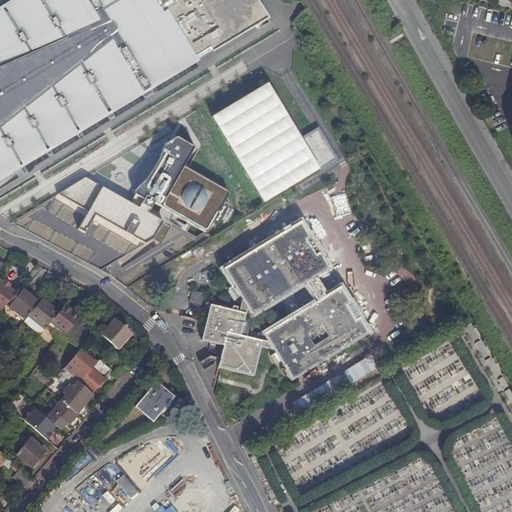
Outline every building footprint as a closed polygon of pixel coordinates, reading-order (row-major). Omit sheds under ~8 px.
[(8,0),(2,4),(0,5),(0,179),(19,167),(23,165),(45,151),(50,149),(76,133),(80,130),(106,115),(112,111),(142,93),(145,92),(151,88),(196,61),(191,52),(205,44),(210,53),(266,19),(255,0),(8,0)] [(265,83),(210,117),(263,203),(335,158),(317,129),(300,140),(265,83)] [(145,92),(148,98),(154,94),(151,88),(145,92)] [(115,117),(112,111),(106,115),(110,120),(115,117)] [(84,177),(57,195),(87,211),(77,229),(83,232),(93,215),(124,231),(131,219),(137,222),(131,235),(143,243),(153,236),(161,222),(144,212),(150,201),(202,230),(204,229),(209,223),(212,225),(217,222),(226,207),(225,202),(222,200),(225,194),(226,190),(181,165),(192,147),(174,136),(161,143),(159,152),(156,158),(154,163),(150,169),(146,175),(143,179),(138,184),(132,188),(131,194),(126,202),(101,187),(100,187),(84,177)] [(28,172),(23,165),(19,167),(24,174),(28,172)] [(284,276),(319,254),(299,222),(222,270),(241,302),(261,290),(265,297),(288,283),(284,276)] [(329,270),(319,254),(284,276),(288,283),(265,297),(261,290),(241,302),(251,317),(305,284),(313,280),(329,270)] [(16,292),(0,279),(0,309),(2,310),(5,306),(16,292)] [(323,298),(313,280),(305,284),(316,302),(323,298)] [(340,288),(323,298),(316,302),(262,335),(271,350),(291,338),(286,331),(309,317),(314,324),(349,303),(340,288)] [(5,306),(24,321),(27,318),(38,304),(19,289),(16,292),(5,306)] [(27,318),(43,331),(48,325),(53,319),(57,313),(41,300),(38,304),(27,318)] [(291,338),(271,350),(290,382),(368,335),(349,303),(314,324),(309,317),(286,331),(291,338)] [(236,332),(240,315),(209,307),(205,323),(204,324),(236,332)] [(75,322),(77,320),(62,308),(57,313),(53,319),(48,325),(62,337),(63,336),(75,322)] [(247,331),(251,317),(240,315),(236,332),(204,324),(203,329),(202,333),(220,337),(259,346),(262,335),(247,331)] [(24,321),(22,324),(38,337),(43,331),(27,318),(24,321)] [(112,345),(117,350),(132,332),(126,327),(127,326),(124,323),(123,324),(115,318),(101,335),(112,345)] [(79,349),(91,335),(75,322),(63,336),(79,350),(79,349)] [(200,342),(218,346),(220,337),(202,333),(200,342)] [(252,377),(259,346),(220,337),(218,346),(222,347),(217,369),(221,370),(252,377)] [(90,392),(91,393),(111,371),(98,360),(96,363),(79,349),(79,350),(63,369),(90,392)] [(213,365),(215,359),(209,357),(202,361),(207,369),(213,365)] [(62,402),(75,414),(85,403),(82,401),(90,392),(63,369),(56,377),(66,387),(62,393),(66,396),(62,402)] [(175,396),(172,394),(156,381),(135,407),(150,419),(153,422),(160,413),(166,418),(176,407),(170,402),(175,396)] [(85,403),(92,394),(91,393),(90,392),(82,401),(85,403)] [(68,424),(77,415),(75,414),(62,402),(60,401),(52,410),(54,412),(48,419),(60,430),(66,423),(68,424)] [(23,421),(46,440),(51,434),(49,433),(55,426),(34,409),(29,415),(28,414),(23,421)] [(45,451),(30,439),(17,455),(31,467),(45,451)] [(0,466),(2,464),(8,469),(10,467),(13,463),(0,452),(0,466)] [(18,467),(13,463),(10,467),(15,471),(18,467)] [(25,488),(32,480),(18,467),(15,471),(11,476),(25,488)]
